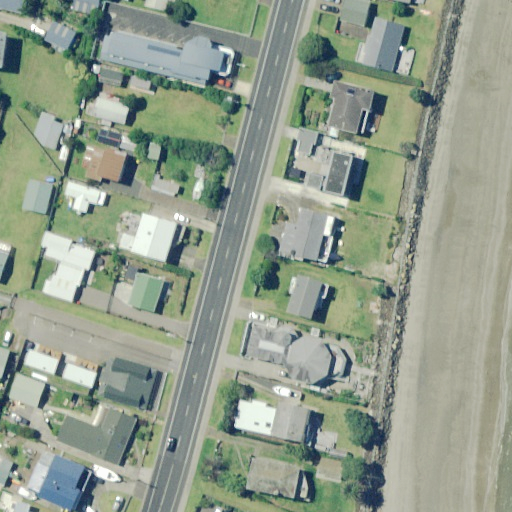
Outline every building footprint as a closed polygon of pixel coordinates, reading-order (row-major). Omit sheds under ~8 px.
[(0,0),(0,8),(26,14),(29,0),(0,0)] [(100,0),(76,0),(74,10),(97,16),(100,0)] [(147,0),(146,6),(166,11),(169,0),(147,0)] [(370,3),(359,0),(344,0),(339,20),(364,27),(370,3)] [(414,49),(400,45),(405,27),(376,19),(373,18),(361,62),(364,63),(392,71),(407,75),(414,49)] [(78,33),(57,22),(47,41),(69,52),(78,33)] [(100,50),(211,77),(220,43),(188,35),(186,43),(107,24),(100,50)] [(0,67),(5,68),(10,35),(0,33),(0,67)] [(125,73),(105,68),(101,82),(122,87),(125,73)] [(338,100),(330,127),(328,136),(338,139),(340,130),(364,136),(376,92),(336,81),(332,98),(338,100)] [(131,106),(100,99),(97,117),(127,124),(131,106)] [(67,121),(45,113),(36,135),(46,146),(57,150),(67,121)] [(300,125),(297,138),(302,139),(299,150),(310,153),(313,141),(315,142),(319,130),(300,125)] [(141,138),(102,127),(98,141),(137,151),(141,138)] [(120,181),(128,155),(89,143),(82,166),(91,169),(88,177),(102,181),(104,176),(120,181)] [(163,145),(151,143),(148,158),(160,160),(163,145)] [(313,171),(310,183),(346,192),(356,152),(336,147),(329,175),(313,171)] [(187,165),(166,158),(155,190),(176,197),(187,165)] [(56,185),(31,178),(23,205),(47,213),(56,185)] [(109,193),(70,182),(66,195),(77,198),(74,209),(88,212),(91,202),(105,206),(109,193)] [(337,217),(303,211),(300,227),(285,224),(280,253),(329,262),(337,217)] [(178,223),(146,214),(139,238),(126,235),(122,248),(167,261),(178,223)] [(74,241),(48,233),(43,245),(50,247),(47,256),(62,261),(55,283),(47,281),(43,292),(74,302),(79,285),(81,286),(86,271),(90,272),(97,252),(73,244),(74,241)] [(0,282),(10,255),(0,251),(0,282)] [(194,259),(176,255),(173,267),(191,271),(194,259)] [(126,283),(137,287),(132,305),(154,312),(157,302),(163,304),(169,283),(141,274),(143,270),(131,266),(126,283)] [(330,285),(300,278),(291,313),(313,319),(318,297),(326,299),(330,285)] [(339,347),(325,344),(322,340),(306,337),(296,345),(293,344),(294,339),(293,333),(290,328),(277,323),(278,319),(268,316),(265,326),(249,321),(241,352),(285,364),(295,380),(314,384),(330,374),(342,374),(345,359),(339,347)] [(13,352),(0,347),(0,384),(1,385),(13,352)] [(98,374),(32,351),(23,347),(19,359),(28,362),(27,365),(93,388),(98,374)] [(155,370),(113,357),(100,397),(143,410),(155,370)] [(47,385),(19,375),(11,398),(38,408),(47,385)] [(277,408),(241,399),(234,426),(303,443),(311,410),(278,402),(277,408)] [(137,418),(111,408),(103,429),(70,417),(60,442),(119,465),(137,418)] [(342,437),(318,432),(314,449),(339,454),(342,437)] [(0,483),(3,485),(7,487),(13,474),(11,473),(15,464),(13,463),(15,459),(1,453),(0,456),(0,483)] [(27,490),(30,492),(73,511),(81,492),(84,493),(95,468),(61,453),(56,462),(43,456),(27,490)] [(346,462),(321,458),(318,475),(343,479),(346,462)] [(298,498),(303,468),(253,460),(248,490),(298,498)] [(29,511),(32,504),(19,500),(15,511),(29,511)]
